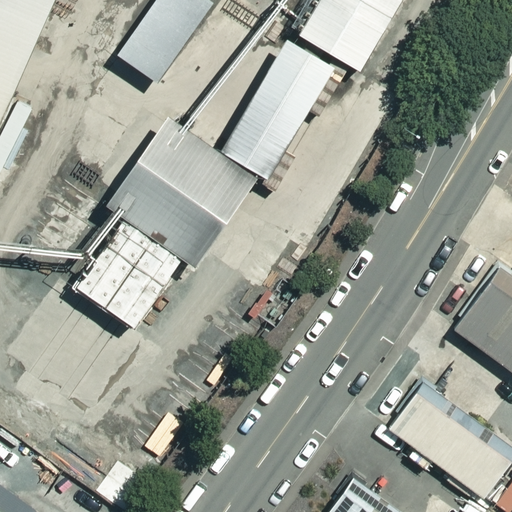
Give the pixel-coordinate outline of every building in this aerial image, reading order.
[(0,0),(0,102),(45,0),(0,0)] [(208,4),(202,0),(154,0),(114,56),(151,83),(208,4)] [(398,0),(318,0),(297,36),(356,71),(398,0)] [(285,42),(213,151),(259,180),(330,71),(285,42)] [(248,181),(162,120),(99,208),(184,269),(248,181)] [(511,306),(487,288),(443,347),(511,398),(511,306)] [(511,511),(511,456),(444,410),(409,462),(483,511),(511,511)] [(402,511),(387,500),(377,511),(402,511)]
